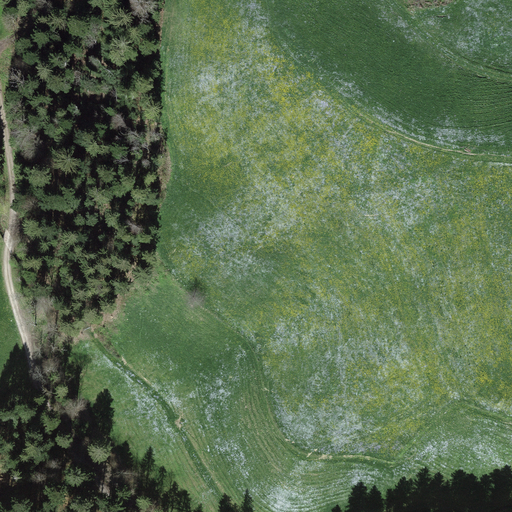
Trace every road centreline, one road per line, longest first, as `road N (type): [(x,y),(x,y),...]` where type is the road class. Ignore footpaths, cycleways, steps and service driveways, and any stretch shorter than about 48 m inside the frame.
road 1 (track): [(12,226),(94,340),(160,401),(227,511)]
road 2 (track): [(0,94),(13,175),(9,281),(37,367)]
road 3 (track): [(113,511),(43,400),(37,367)]
road 4 (track): [(389,0),(453,58),(511,79)]
